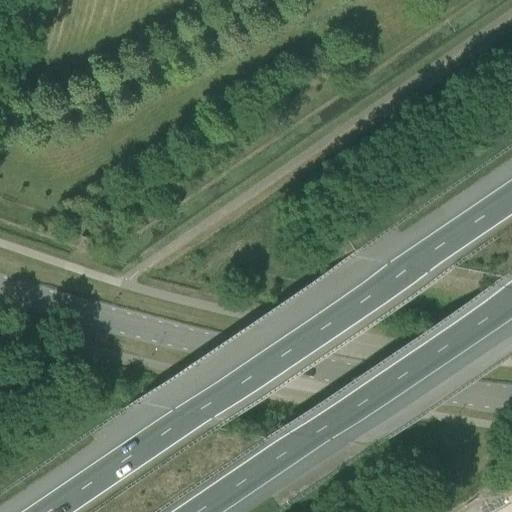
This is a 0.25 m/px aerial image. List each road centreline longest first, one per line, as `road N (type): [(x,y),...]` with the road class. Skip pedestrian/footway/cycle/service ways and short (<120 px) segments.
road 1 (motorway): [(511,197),(49,511)]
road 2 (secondary): [(511,397),(218,342),(0,286)]
road 3 (motorway): [(199,511),(511,298)]
